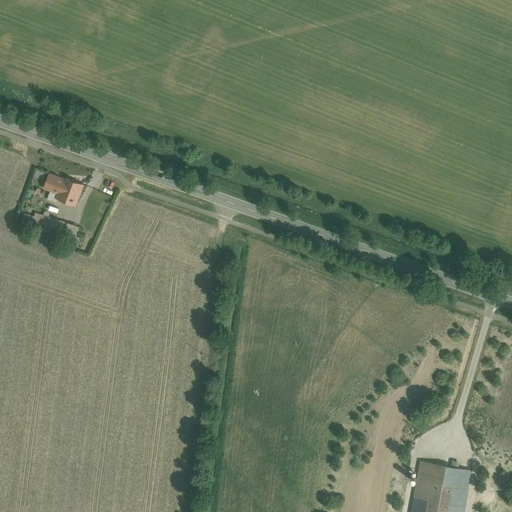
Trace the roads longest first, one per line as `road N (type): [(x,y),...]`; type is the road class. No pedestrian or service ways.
road 1 (tertiary): [(0,122),(511,304)]
road 2 (track): [(226,202),(188,511)]
